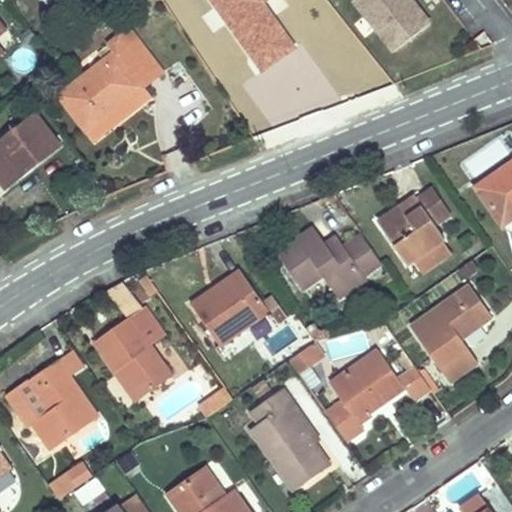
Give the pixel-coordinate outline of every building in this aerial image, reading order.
[(360,0),(358,3),(399,54),(434,25),(413,0),(360,0)] [(0,35),(10,28),(0,16),(0,35)] [(62,96),(90,131),(120,108),(127,118),(154,97),(146,87),(165,73),(131,29),(111,44),(118,53),(62,96)] [(0,60),(9,52),(0,41),(0,60)] [(97,141),(127,118),(120,108),(90,131),(97,141)] [(38,114),(0,144),(0,176),(9,188),(63,145),(38,114)] [(511,165),(479,188),(505,226),(511,220),(511,165)] [(448,240),(435,222),(450,212),(435,190),(424,198),(420,200),(418,197),(403,207),(407,213),(385,229),(410,265),(417,261),(444,242),(448,240)] [(325,248),(329,245),(317,228),(312,231),(325,248)] [(325,248),(312,231),(280,254),(307,292),(326,278),(342,300),(370,280),(340,238),(329,245),(325,248)] [(217,295),(214,290),(193,305),(223,347),(272,312),(243,270),(235,276),(238,280),(217,295)] [(235,276),(214,290),(217,295),(238,280),(235,276)] [(495,318),(472,286),(413,328),(452,383),(480,363),(464,340),(495,318)] [(98,343),(118,371),(123,367),(145,397),(173,376),(152,346),(166,337),(146,309),(98,343)] [(327,339),(329,356),(368,351),(366,334),(327,339)] [(78,349),(61,361),(72,377),(89,365),(78,349)] [(409,391),(382,351),(332,385),(359,425),(375,414),(371,409),(389,397),(392,402),(409,391)] [(72,377),(61,361),(31,382),(30,381),(9,396),(30,427),(36,422),(54,450),(101,418),(72,377)] [(123,367),(118,371),(139,401),(145,397),(123,367)] [(164,418),(204,400),(195,380),(155,399),(164,418)] [(224,388),(197,406),(206,420),(233,402),(224,388)] [(322,439),(286,388),(280,392),(315,444),(322,439)] [(315,444),(280,392),(253,411),(261,424),(253,429),(297,491),(332,467),(315,444)] [(0,476),(14,468),(0,447),(0,476)] [(81,465),(50,485),(61,501),(78,491),(86,503),(100,494),(81,465)] [(209,470),(180,490),(194,511),(250,511),(238,494),(229,499),(209,470)] [(194,511),(180,490),(172,495),(183,511),(194,511)] [(495,511),(484,495),(463,509),(464,511),(495,511)]
